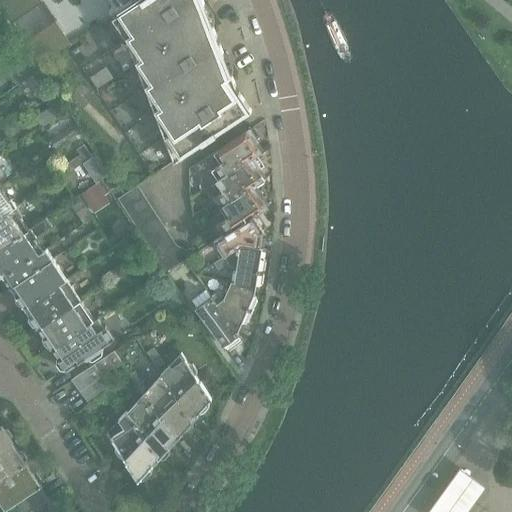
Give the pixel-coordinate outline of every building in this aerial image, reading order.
[(137,0),(0,0),(0,3),(40,64),(67,46),(137,0)] [(137,0),(67,46),(152,175),(153,176),(252,111),(235,86),(236,85),(204,4),(202,0),(137,0)] [(42,128),(62,114),(55,104),(35,117),(42,128)] [(77,136),(71,126),(50,140),(56,150),(77,136)] [(211,171),(201,178),(201,192),(218,181),(257,155),(261,152),(255,143),(262,139),(253,127),(214,152),(214,153),(204,160),(211,171)] [(225,191),(216,197),(222,206),(263,180),(257,171),(264,166),(257,155),(218,181),(225,191)] [(74,159),(63,167),(68,173),(78,166),(74,159)] [(104,180),(82,195),(90,206),(111,192),(104,180)] [(228,218),(218,225),(224,235),(267,207),(261,199),(268,194),(260,182),(263,180),(222,206),(221,207),(228,218)] [(137,186),(118,199),(125,209),(144,197),(137,186)] [(0,188),(0,218),(16,208),(10,199),(8,201),(0,188)] [(125,209),(129,215),(131,219),(150,206),(144,197),(125,209)] [(78,198),(70,203),(83,225),(92,219),(78,198)] [(150,206),(131,219),(137,229),(156,216),(150,206)] [(207,207),(194,215),(195,224),(211,214),(207,207)] [(224,235),(216,241),(225,255),(241,244),(262,248),(262,247),(261,247),(263,231),(264,230),(263,229),(267,227),(267,226),(267,222),(263,215),(259,214),(258,213),(267,207),(224,235)] [(22,216),(16,208),(0,218),(0,250),(28,232),(19,218),(22,216)] [(156,216),(137,229),(144,238),(163,226),(156,216)] [(28,232),(0,250),(0,278),(4,278),(10,287),(52,260),(47,251),(43,254),(33,239),(51,226),(46,219),(28,232)] [(163,226),(144,238),(150,248),(169,236),(163,226)] [(212,241),(208,234),(197,241),(201,248),(212,241)] [(138,235),(132,239),(139,249),(145,245),(138,235)] [(157,258),(176,245),(169,236),(150,248),(157,258)] [(225,255),(213,263),(217,269),(219,269),(230,262),(233,266),(238,268),(235,286),(255,291),(256,289),(256,286),(257,286),(261,283),(265,261),(262,257),(261,257),(262,248),(241,244),(225,255)] [(176,245),(157,258),(167,273),(191,257),(187,251),(176,246),(176,245)] [(189,266),(195,274),(205,268),(198,259),(189,266)] [(24,308),(28,305),(66,280),(52,260),(10,287),(15,295),(16,300),(19,305),(21,306),(24,308)] [(28,305),(24,308),(29,315),(28,321),(32,327),(33,327),(39,329),(76,305),(81,301),(66,280),(28,305)] [(227,300),(218,306),(238,332),(242,322),(243,323),(248,321),(257,300),(255,296),(254,295),(255,291),(235,286),(233,285),(227,300)] [(238,332),(218,306),(206,290),(190,301),(223,346),(224,345),(227,349),(228,348),(232,349),(239,344),(240,340),(240,339),(238,335),(239,334),(238,332)] [(76,305),(39,329),(43,336),(44,341),(47,346),(52,349),(94,321),(83,305),(81,301),(76,305)] [(97,320),(52,350),(57,356),(56,362),(60,369),(61,369),(66,370),(85,358),(93,360),(101,355),(103,346),(113,339),(104,327),(103,328),(97,320)] [(154,347),(147,352),(158,368),(165,363),(154,347)] [(95,364),(103,375),(122,362),(113,351),(95,364)] [(160,373),(192,421),(198,414),(197,414),(199,412),(201,412),(203,411),(204,410),(206,408),(207,407),(208,405),(209,403),(209,402),(209,400),(211,399),(212,398),(200,381),(200,382),(196,376),(197,371),(193,365),(192,366),(187,360),(170,370),(167,366),(160,373)] [(95,364),(72,379),(80,390),(103,376),(103,375),(95,364)] [(146,383),(137,372),(133,376),(140,387),(146,383)] [(192,421),(160,373),(143,392),(175,440),(181,433),(187,432),(187,433),(193,427),(192,426),(192,421)] [(103,376),(80,390),(90,403),(103,393),(109,401),(116,395),(112,390),(103,375),(103,376)] [(175,440),(143,392),(126,411),(158,459),(159,458),(164,458),(165,458),(170,452),(170,446),(175,440)] [(158,459),(126,411),(107,432),(116,446),(116,450),(115,450),(120,457),(125,459),(127,461),(126,462),(138,480),(139,480),(139,479),(142,479),(143,478),(145,476),(147,475),(149,472),(149,471),(150,469),(151,466),(152,465),(153,465),(158,459)] [(0,452),(13,444),(11,440),(12,437),(7,429),(4,430),(2,426),(0,427),(0,452)] [(13,444),(0,452),(0,482),(27,465),(25,462),(27,459),(22,451),(18,451),(13,444)] [(0,482),(0,499),(8,510),(17,503),(18,503),(39,489),(41,487),(39,483),(41,480),(36,472),(32,473),(27,465),(0,482)] [(428,511),(476,511),(492,490),(461,468),(428,511)] [(39,489),(18,503),(24,511),(37,511),(35,507),(46,500),(39,489)]
